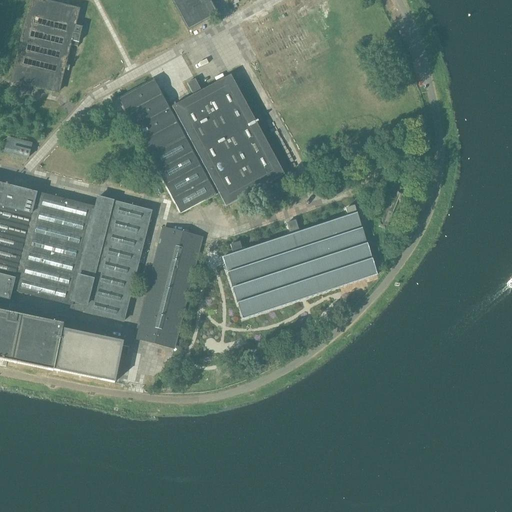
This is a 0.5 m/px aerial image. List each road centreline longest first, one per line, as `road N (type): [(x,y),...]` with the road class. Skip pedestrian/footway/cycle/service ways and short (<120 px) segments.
road 1 (unclassified): [(198,399),(242,389),(304,357),(363,310),(413,246),(433,199),(441,148),(422,54),(398,0)]
road 2 (track): [(312,205),(304,171),(224,25)]
road 3 (unclassified): [(198,399),(106,393),(0,373)]
road 4 (unclassified): [(76,113),(229,22)]
road 5 (unclassified): [(303,207),(216,234),(161,210)]
road 6 (unclassified): [(161,210),(21,176)]
road 7 (unclassified): [(0,303),(129,331)]
road 8 (unclassified): [(161,210),(129,331)]
